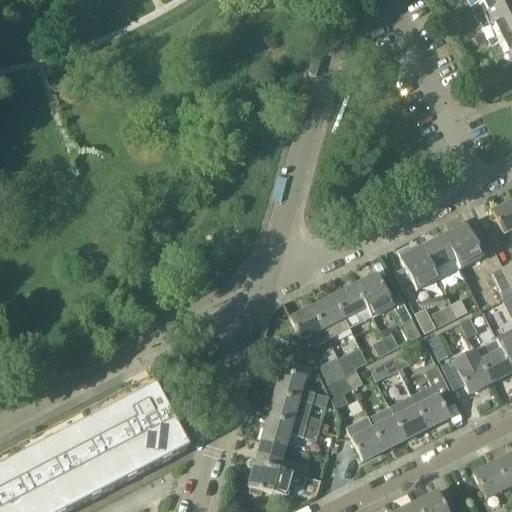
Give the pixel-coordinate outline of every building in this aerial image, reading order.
[(465,0),(502,71),(511,65),(511,1),(511,0),(465,0)] [(511,204),(492,215),(503,237),(511,232),(511,204)] [(465,227),(443,238),(460,271),(482,260),(465,227)] [(437,282),(460,271),(443,238),(421,249),(437,282)] [(421,249),(399,260),(416,293),(437,282),(421,249)] [(511,264),(501,270),(511,290),(511,264)] [(502,300),(511,295),(511,290),(501,270),(489,275),(502,300)] [(354,287),(371,320),(393,309),(377,276),(354,287)] [(332,299),(343,321),(355,315),(357,319),(368,322),(371,320),(354,287),(332,299)] [(511,295),(502,300),(501,301),(511,323),(511,322),(511,295)] [(332,299),(311,309),(322,331),(328,342),(348,331),(343,321),(332,299)] [(461,302),(450,307),(457,321),(467,315),(461,302)] [(435,332),(457,321),(450,307),(428,319),(435,332)] [(328,342),(322,331),(311,309),(289,320),(301,342),(311,337),(316,348),(328,342)] [(435,332),(428,319),(424,311),(413,317),(424,337),(435,332)] [(411,321),(398,328),(408,345),(420,339),(411,321)] [(469,321),(459,326),(465,339),(476,334),(469,321)] [(511,334),(505,338),(496,343),(511,374),(511,334)] [(391,337),(381,342),(388,355),(398,350),(391,337)] [(388,355),(381,342),(371,347),(378,360),(388,355)] [(475,352),(474,352),(490,385),(511,374),(496,343),(484,349),(484,348),(475,352)] [(337,362),(345,377),(354,372),(366,366),(358,351),(337,362)] [(468,396),(490,385),(474,352),(452,364),(452,365),(441,370),(452,393),(463,387),(468,396)] [(391,361),(397,374),(408,368),(401,355),(391,361)] [(346,379),(345,378),(345,377),(337,362),(336,360),(314,371),(324,390),(346,379)] [(387,379),(397,374),(391,361),(381,366),(387,379)] [(281,372),(274,396),(311,406),(325,410),(328,399),(301,392),(305,379),(309,380),(312,370),(294,365),(291,375),(281,372)] [(410,399),(426,431),(448,420),(443,409),(453,404),(436,369),(423,375),(430,389),(410,399)] [(362,387),(354,372),(345,377),(345,378),(346,379),(352,393),(362,387)] [(352,393),(346,379),(324,390),(335,412),(347,406),(342,397),(352,393)] [(129,392),(0,458),(0,511),(69,511),(188,451),(159,394),(158,394),(155,388),(133,399),(129,392)] [(311,407),(311,406),(274,396),(268,419),(292,426),(305,429),(319,433),(321,423),(307,419),(311,407)] [(426,431),(410,399),(389,409),(394,419),(405,441),(426,431)] [(367,420),(372,430),(384,452),(405,441),(394,419),(389,409),(367,420)] [(292,426),(268,419),(261,442),(285,449),(288,437),(316,444),(319,433),(305,429),(292,426)] [(361,464),(384,452),(372,430),(350,441),(361,464)] [(304,480),(306,480),(309,469),(281,462),(285,449),(261,442),(254,466),(304,480)] [(511,455),(494,464),(507,490),(511,487),(511,455)] [(486,501),(507,490),(494,464),(473,475),(486,501)] [(304,480),(254,466),(248,489),(249,490),(248,495),(260,498),(261,493),(285,500),(289,487),(301,490),(304,480)] [(301,490),(299,498),(308,500),(316,496),(320,484),(306,480),(304,480),(301,490)] [(446,511),(437,493),(415,504),(418,511),(446,511)]
